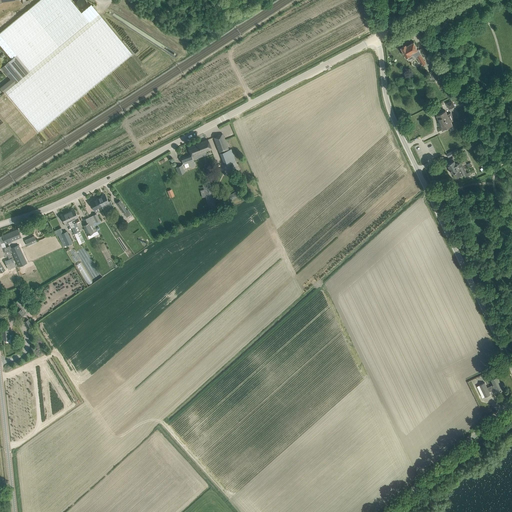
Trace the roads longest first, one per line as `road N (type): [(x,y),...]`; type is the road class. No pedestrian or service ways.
road 1 (tertiary): [(0,225),(71,198),(378,37)]
road 2 (unclassified): [(511,368),(388,107),(378,37)]
road 3 (unclassified): [(389,511),(511,402)]
road 4 (unclassified): [(14,511),(0,383)]
